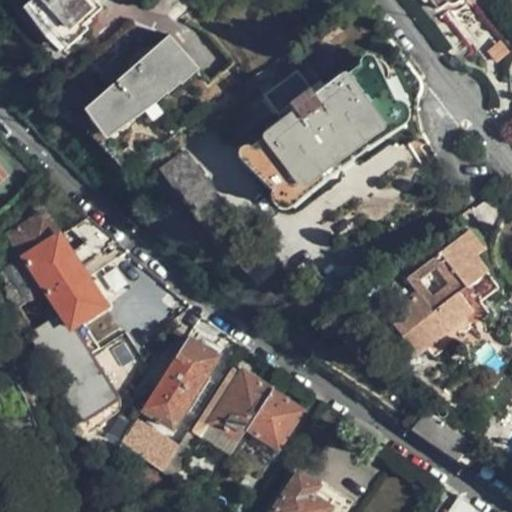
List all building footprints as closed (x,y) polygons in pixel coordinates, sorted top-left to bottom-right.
[(100,6),(94,0),(27,0),(25,2),(53,34),(58,31),(70,43),(85,30),(81,24),(100,6)] [(426,0),(435,12),(447,4),(450,5),(454,4),(457,2),(457,0),(426,0)] [(168,96),(181,85),(182,86),(197,72),(184,58),(188,54),(173,37),(132,75),(129,72),(93,107),(114,130),(151,97),(156,103),(167,94),(168,96)] [(290,103),(293,107),(297,113),(265,137),(250,148),(284,194),(328,162),(330,165),(351,149),(349,146),(394,112),(360,67),(347,76),(328,90),(316,100),(308,90),(310,89),(297,71),(264,96),(277,113),(290,103)] [(324,85),(328,90),(347,76),(342,71),(324,85)] [(316,100),(328,90),(324,85),(321,80),(310,89),(308,90),(316,100)] [(297,113),(293,107),(260,132),(265,137),(297,113)] [(217,246),(241,228),(186,151),(183,153),(161,170),(217,246)] [(22,257),(43,288),(78,267),(68,251),(42,212),(7,234),(22,257)] [(81,242),(102,230),(86,216),(70,227),(81,242)] [(458,295),(486,272),(473,257),(483,250),(467,229),(406,277),(415,291),(396,306),(401,313),(390,321),(400,338),(397,341),(395,346),(402,356),(409,357),(470,312),(458,295)] [(101,252),(116,243),(102,230),(81,242),(68,251),(78,267),(101,252)] [(256,287),(279,268),(258,242),(236,260),(256,287)] [(152,274),(116,243),(101,252),(78,267),(105,305),(152,274)] [(24,300),(43,288),(22,257),(0,270),(0,277),(4,284),(11,280),(24,300)] [(32,336),(28,339),(48,374),(81,422),(116,400),(141,359),(122,331),(97,347),(80,320),(105,305),(78,267),(43,288),(58,312),(43,321),(32,328),(36,335),(32,336)] [(216,358),(187,338),(142,409),(171,428),(183,409),(181,408),(181,406),(202,374),(205,375),(216,358)] [(206,422),(239,371),(234,368),(193,431),(230,455),(238,442),(206,422)] [(241,368),(239,371),(206,422),(238,442),(246,431),(273,389),(241,368)] [(307,411),(273,389),(246,431),(280,453),(307,411)] [(410,430),(456,462),(469,443),(426,414),(410,430)] [(161,471),(169,460),(177,447),(133,422),(119,443),(161,471)] [(179,467),(169,460),(161,471),(171,479),(179,467)] [(324,511),(327,509),(309,496),(315,487),(297,475),(272,511),(324,511)]
